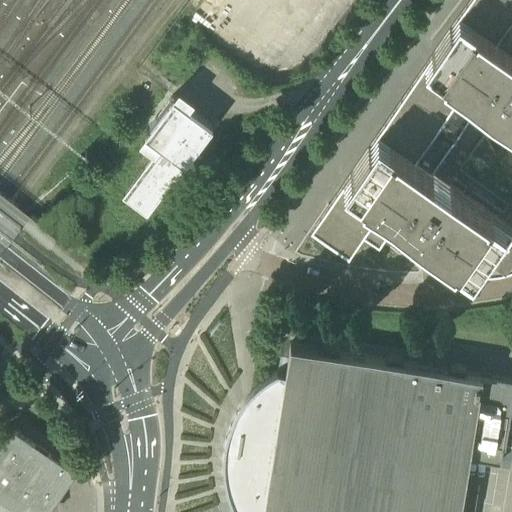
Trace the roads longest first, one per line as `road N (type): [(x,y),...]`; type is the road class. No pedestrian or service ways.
road 1 (residential): [(511,284),(417,296),(345,289),(250,259),(240,230)]
road 2 (tertiary): [(288,150),(101,339)]
road 3 (tertiary): [(401,0),(288,150)]
road 4 (tertiary): [(111,356),(147,336),(240,230)]
road 5 (secondary): [(130,492),(136,420),(111,356)]
road 6 (secondary): [(76,371),(112,427),(130,492)]
road 7 (secondary): [(101,339),(0,252)]
